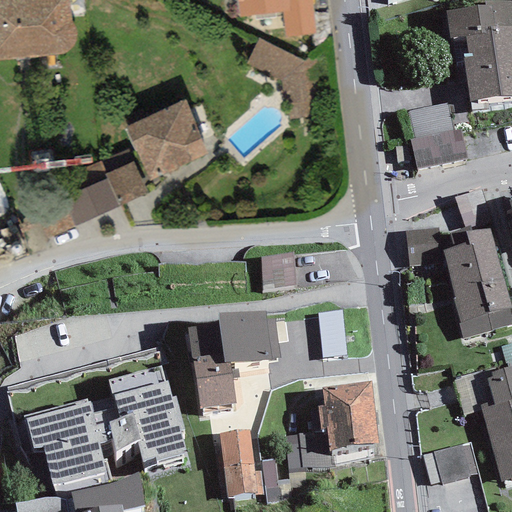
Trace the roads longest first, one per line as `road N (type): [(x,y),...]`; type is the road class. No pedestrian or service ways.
road 1 (residential): [(369,224),(123,240),(0,279)]
road 2 (tertiary): [(369,224),(403,511)]
road 3 (tertiary): [(343,0),(367,204)]
road 4 (unknown): [(387,372),(271,381),(255,392),(237,428)]
road 5 (residential): [(367,204),(490,184)]
